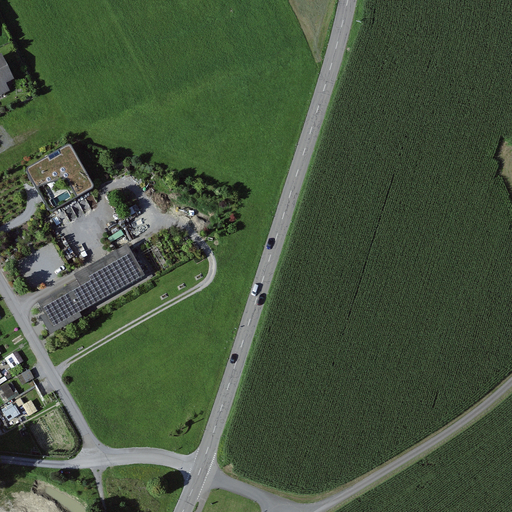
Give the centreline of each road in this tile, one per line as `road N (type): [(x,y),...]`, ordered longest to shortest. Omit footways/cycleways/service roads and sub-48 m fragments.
road 1 (secondary): [(199,471),(347,0)]
road 2 (unclassified): [(199,471),(269,504),(316,511),(454,428),(511,380)]
road 3 (residential): [(100,460),(0,282)]
